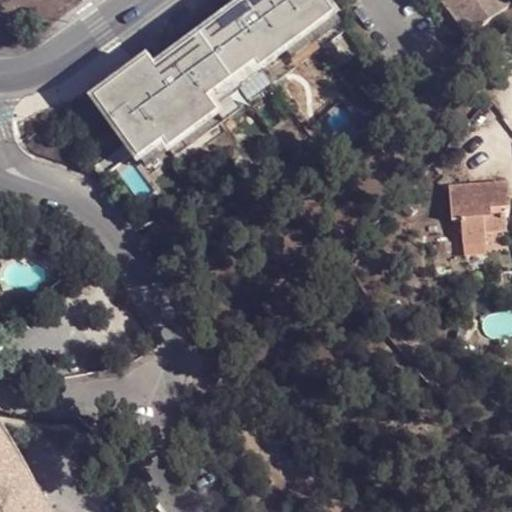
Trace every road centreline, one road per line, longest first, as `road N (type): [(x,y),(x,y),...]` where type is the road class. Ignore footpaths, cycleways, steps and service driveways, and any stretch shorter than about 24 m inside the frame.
road 1 (track): [(175,359),(269,454),(350,511)]
road 2 (tertiary): [(141,0),(41,72),(0,82)]
